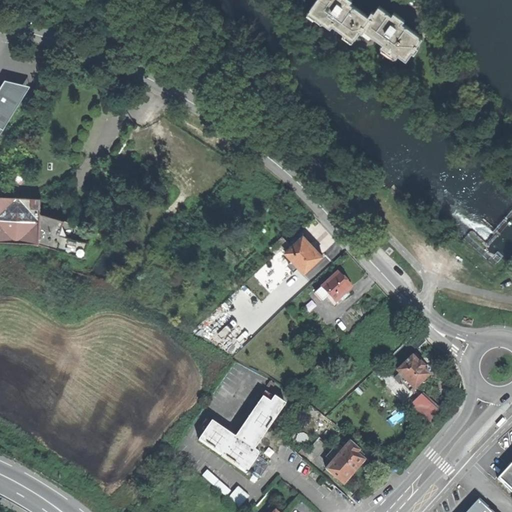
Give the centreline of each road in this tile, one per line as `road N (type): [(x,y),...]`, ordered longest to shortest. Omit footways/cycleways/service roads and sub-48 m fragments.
road 1 (tertiary): [(478,348),(457,344),(420,316),(278,163),(225,121),(106,58),(0,23)]
road 2 (unknown): [(335,511),(282,467),(244,487),(186,446),(234,373)]
road 3 (secondary): [(403,511),(511,390)]
road 4 (secondary): [(483,388),(380,511)]
